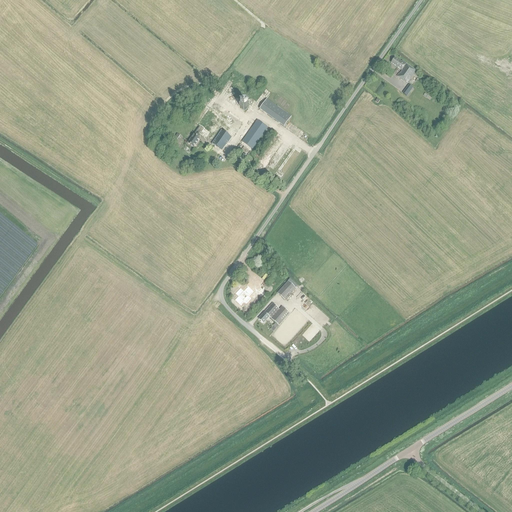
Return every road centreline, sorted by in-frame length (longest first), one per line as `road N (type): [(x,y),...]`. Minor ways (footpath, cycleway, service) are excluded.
road 1 (unclassified): [(260,339),(224,306),(221,285),(419,0)]
road 2 (tertiary): [(409,449),(511,385)]
